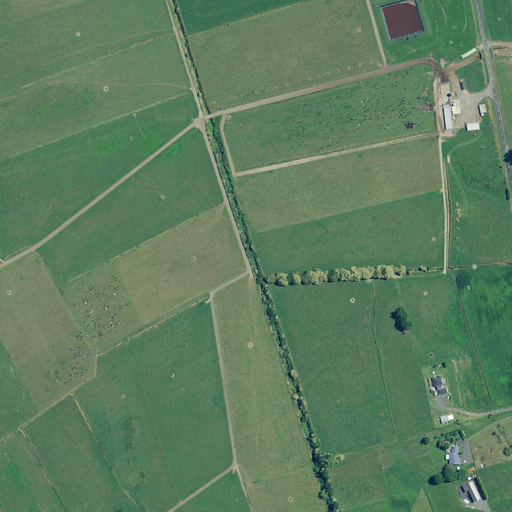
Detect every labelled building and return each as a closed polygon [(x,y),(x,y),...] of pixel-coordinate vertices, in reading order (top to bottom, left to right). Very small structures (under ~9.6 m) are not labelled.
[(451,111),(451,107),(444,108),(446,130),(453,129),(451,111)] [(480,129),(479,123),(467,124),(468,131),(480,129)] [(444,385),(441,375),(432,378),(433,381),(431,382),(433,387),(436,386),(437,390),(434,391),(435,396),(447,393),(446,388),(442,389),(442,385),(444,385)] [(453,449),(452,449),(452,452),(450,452),(450,455),(446,455),(446,460),(450,460),(450,465),(461,465),(461,458),(459,458),(459,447),(453,447),(453,449)] [(481,499),(473,482),(463,487),(466,492),(469,491),(474,502),(481,499)]
